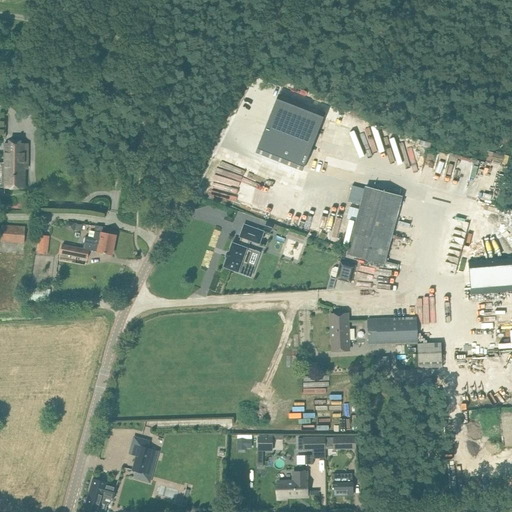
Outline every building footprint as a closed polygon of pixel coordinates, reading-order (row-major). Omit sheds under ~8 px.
[(276,99),(257,148),(304,166),(324,117),(276,99)] [(0,186),(4,186),(4,187),(4,188),(24,189),(25,165),(27,165),(28,155),(28,143),(4,142),(4,163),(0,162),(0,186)] [(411,158),(410,170),(418,171),(419,159),(411,158)] [(347,255),(383,265),(401,196),(365,186),(365,189),(352,186),(347,202),(360,205),(347,255)] [(224,266),(223,267),(224,267),(225,267),(237,272),(238,272),(239,271),(242,263),(247,265),(253,250),(247,248),(247,247),(250,240),(258,243),(259,244),(260,243),(264,232),(264,231),(263,231),(245,225),(244,224),(244,225),(240,236),(240,237),(241,237),(239,245),(233,243),(232,242),(232,243),(232,244),(229,252),(228,252),(226,257),(227,257),(224,266)] [(25,227),(1,226),(0,238),(0,241),(24,243),(25,227)] [(69,258),(70,255),(87,258),(88,250),(111,255),(115,235),(94,231),(93,238),(85,237),(82,249),(61,245),(60,253),(66,254),(66,258),(69,258)] [(38,253),(47,254),(49,236),(40,235),(38,253)] [(511,257),(468,262),(470,294),(511,290),(511,257)] [(336,277),(335,279),(350,283),(355,265),(340,261),(338,267),(335,267),(332,268),(331,273),(332,276),(336,277)] [(30,294),(29,307),(49,308),(50,295),(30,294)] [(347,314),(330,314),(331,351),(348,350),(347,314)] [(416,318),(367,320),(368,344),(417,342),(416,318)] [(408,363),(408,369),(442,367),(441,342),(418,343),(419,362),(408,363)] [(258,436),(259,451),(273,451),(273,436),(258,436)] [(354,438),(324,439),(324,450),(354,450),(354,438)] [(238,439),(238,447),(248,447),(251,447),(251,439),(238,439)] [(298,439),(298,449),(303,449),(303,451),(312,451),(312,455),(305,455),(305,464),(313,464),(313,459),(325,458),(325,450),(324,450),(324,439),(298,439)] [(132,470),(151,476),(158,451),(138,445),(132,470)] [(306,471),(293,472),(293,481),(285,481),(286,497),(307,496),(307,495),(310,495),(310,488),(307,488),(306,471)] [(332,487),(332,489),(334,489),(334,495),(353,495),(353,485),(353,484),(352,473),(341,473),(333,474),(333,484),(332,484),(332,487)] [(108,483),(93,478),(83,511),(98,511),(103,500),(101,499),(102,497),(113,500),(117,486),(107,483),(108,483)]
